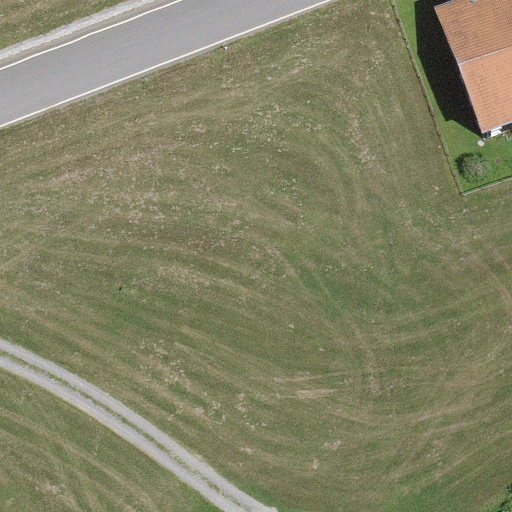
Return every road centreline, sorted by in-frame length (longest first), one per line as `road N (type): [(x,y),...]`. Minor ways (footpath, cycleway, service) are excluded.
road 1 (track): [(0,356),(75,389),(244,511)]
road 2 (tertiary): [(0,99),(256,0)]
